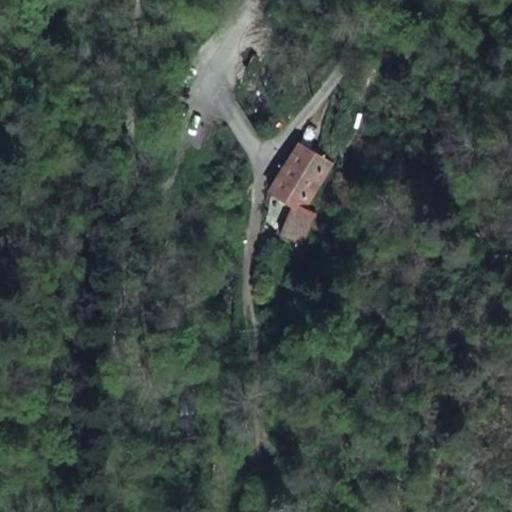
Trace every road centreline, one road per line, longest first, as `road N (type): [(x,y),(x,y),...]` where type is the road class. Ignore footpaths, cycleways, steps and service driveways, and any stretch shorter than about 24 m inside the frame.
road 1 (unclassified): [(262,159),(394,0)]
road 2 (residential): [(276,0),(227,78),(262,159)]
road 3 (track): [(186,0),(174,67),(231,102)]
